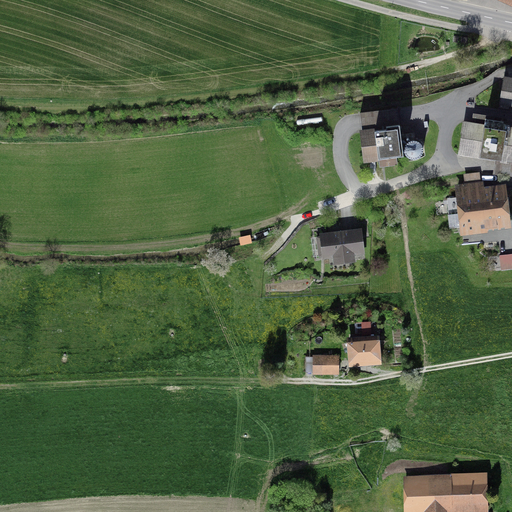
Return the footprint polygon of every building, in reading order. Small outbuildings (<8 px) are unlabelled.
[(511,79),(504,79),(500,107),(508,109),(509,103),(511,103),(511,79)] [(404,148),(405,152),(407,155),(411,157),(416,157),(420,154),(421,150),(421,146),(419,143),(416,140),(412,140),(412,139),(412,133),(403,134),(403,138),(401,138),(398,113),(398,108),(360,113),(361,122),(366,160),(381,158),(382,167),(396,165),(396,156),(403,155),(403,149),(404,148)] [(464,123),(460,153),(501,159),(511,160),(511,128),(506,127),(506,129),(464,123)] [(472,202),(474,225),(509,221),(505,185),(489,187),(488,182),(475,184),(477,201),(472,202)] [(477,201),(475,184),(458,186),(462,226),(474,225),(472,202),(477,201)] [(314,236),(317,267),(330,265),(331,272),(352,270),(351,262),(362,260),(358,230),(314,236)] [(511,254),(503,255),(504,268),(511,267),(511,254)] [(352,361),(378,360),(377,339),(354,341),(354,337),(350,337),(352,361)] [(338,356),(306,356),(306,373),(338,373),(338,356)] [(445,511),(445,508),(483,506),(483,478),(407,480),(408,509),(426,508),(426,511),(445,511)]
